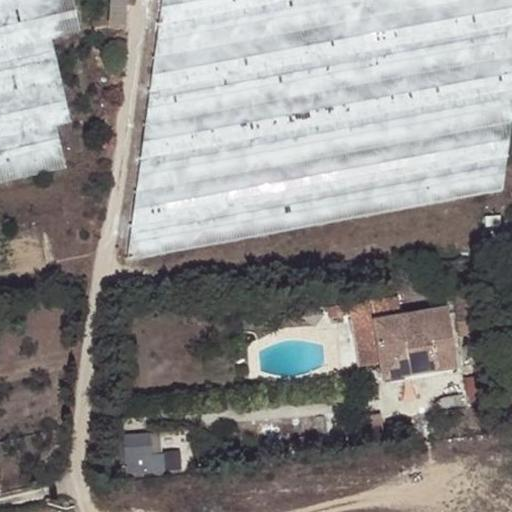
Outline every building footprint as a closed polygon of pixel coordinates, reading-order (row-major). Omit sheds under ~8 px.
[(0,0),(0,183),(65,169),(55,127),(72,123),(53,39),(81,33),(73,0),(0,0)] [(112,0),(110,26),(126,27),(127,0),(112,0)] [(511,122),(511,0),(160,0),(127,261),(503,190),(511,122)] [(483,333),(476,286),(451,289),(458,337),(483,333)] [(384,380),(457,367),(447,308),(400,316),(396,296),(370,301),(374,320),(381,364),(384,380)] [(353,324),(374,320),(370,301),(350,304),(353,324)] [(338,319),(337,306),(327,308),(329,319),(338,319)] [(353,324),(360,367),(381,364),(374,320),(353,324)] [(155,435),(126,438),(128,459),(136,459),(137,472),(190,466),(188,453),(157,457),(155,435)]
